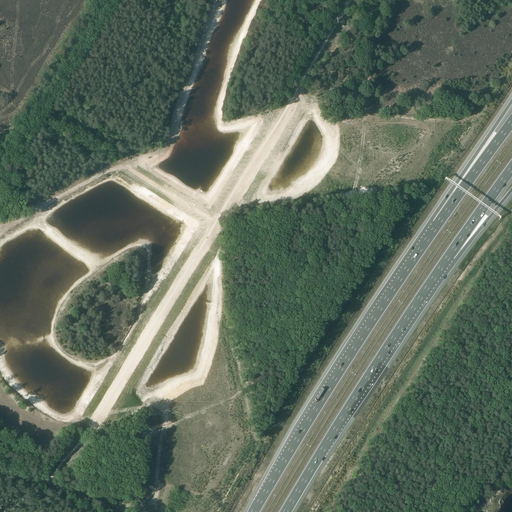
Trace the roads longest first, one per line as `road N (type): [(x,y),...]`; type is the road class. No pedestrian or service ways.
road 1 (motorway): [(435,226),(253,511)]
road 2 (motorway): [(285,511),(434,277)]
road 3 (track): [(103,0),(0,166)]
road 4 (motorway): [(511,100),(435,226)]
road 5 (motorway): [(434,277),(511,168)]
road 6 (motorway): [(511,121),(435,226)]
